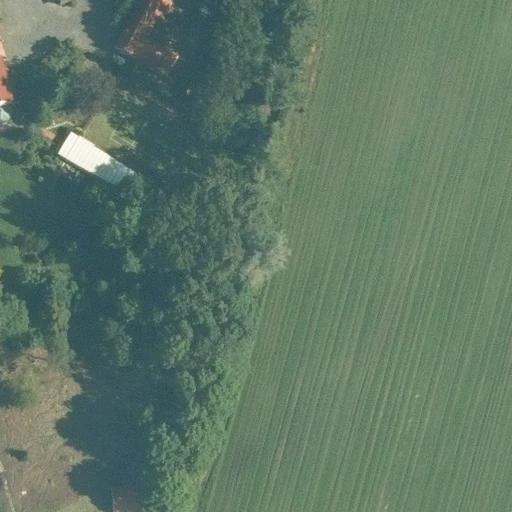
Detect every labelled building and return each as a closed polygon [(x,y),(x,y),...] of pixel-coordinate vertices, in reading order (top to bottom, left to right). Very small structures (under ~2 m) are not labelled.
[(162,22),(173,0),(141,0),(115,51),(168,79),(179,58),(162,49),(173,29),(162,22)] [(0,124),(7,123),(12,114),(10,106),(13,106),(33,100),(28,82),(8,88),(0,60),(0,124)] [(58,156),(125,195),(137,173),(70,134),(58,156)] [(155,223),(169,232),(180,213),(166,205),(155,223)] [(60,435),(34,442),(51,511),(96,511),(108,509),(108,511),(135,511),(127,475),(134,473),(130,458),(123,460),(118,438),(122,437),(119,424),(114,425),(111,410),(85,417),(102,485),(74,492),(60,435)]
